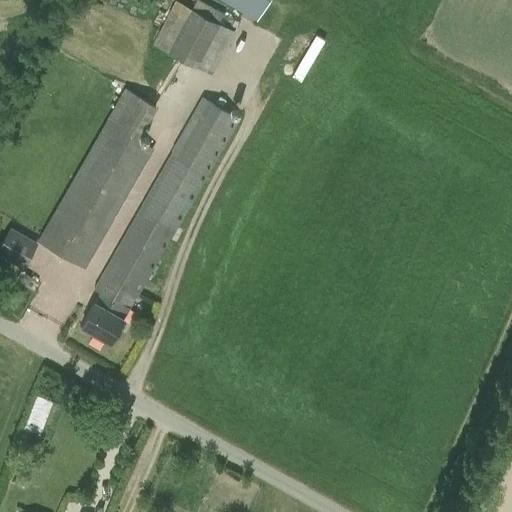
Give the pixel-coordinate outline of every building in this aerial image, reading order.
[(195,0),(191,8),(175,0),(174,0),(153,43),(212,73),(235,30),(219,22),(224,13),(199,0),(195,0)] [(267,0),(222,0),(256,19),(267,0)] [(124,88),(37,241),(85,268),(154,148),(138,139),(157,106),(124,88)] [(109,341),(122,319),(128,309),(240,118),(202,97),(93,289),(100,293),(95,303),(81,325),(109,341)] [(0,245),(0,254),(23,267),(38,241),(11,226),(0,245)]
